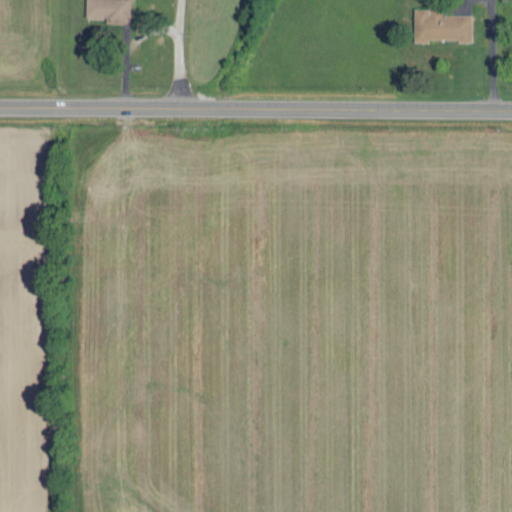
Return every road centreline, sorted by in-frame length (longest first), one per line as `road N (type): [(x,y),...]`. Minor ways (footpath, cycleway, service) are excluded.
road 1 (primary): [(0,105),(341,108)]
road 2 (primary): [(511,108),(341,108)]
